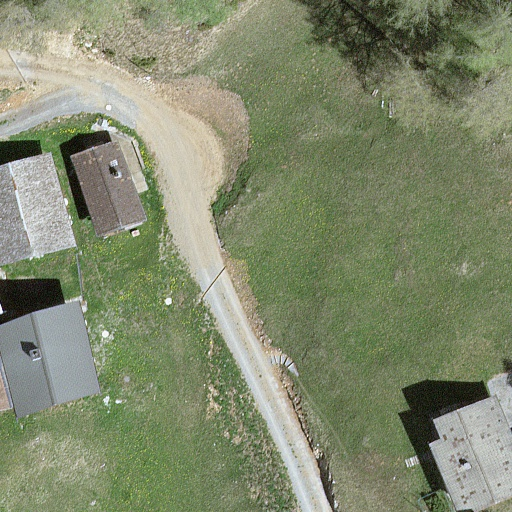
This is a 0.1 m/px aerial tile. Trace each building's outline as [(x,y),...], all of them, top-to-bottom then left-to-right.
[(128,151),(83,163),(104,240),(149,228),(128,151)] [(55,160),(0,176),(0,233),(9,265),(80,244),(55,160)] [(74,249),(2,272),(16,316),(89,292),(74,249)] [(86,320),(2,341),(21,416),(105,395),(86,320)] [(511,446),(495,397),(418,423),(448,511),(476,511),(511,500),(511,446)]
